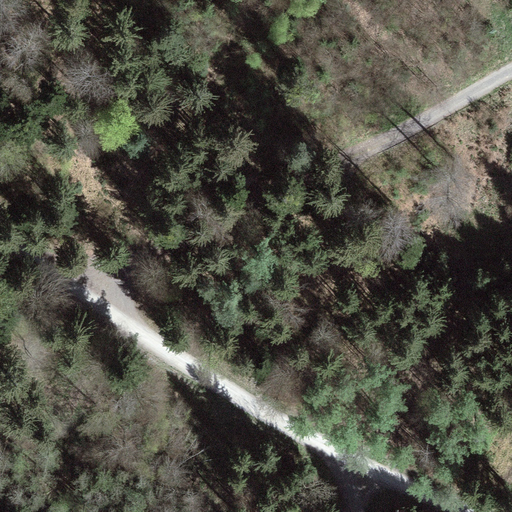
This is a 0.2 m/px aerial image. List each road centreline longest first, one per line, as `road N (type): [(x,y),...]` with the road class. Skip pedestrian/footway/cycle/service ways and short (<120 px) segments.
road 1 (track): [(483,511),(287,430),(0,240)]
road 2 (track): [(511,73),(304,188),(152,259),(91,300)]
